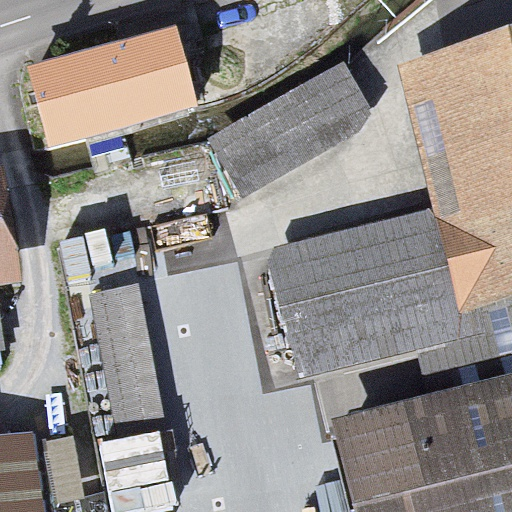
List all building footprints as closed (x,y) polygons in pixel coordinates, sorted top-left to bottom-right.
[(176,41),(28,80),(48,158),(196,120),(176,41)] [(299,344),(511,291),(511,48),(399,77),(436,226),(280,265),(299,344)] [(324,86),(228,140),(252,183),(348,128),(324,86)] [(511,511),(511,381),(340,425),(361,511),(511,511)] [(0,511),(43,511),(35,442),(0,448),(0,511)]
